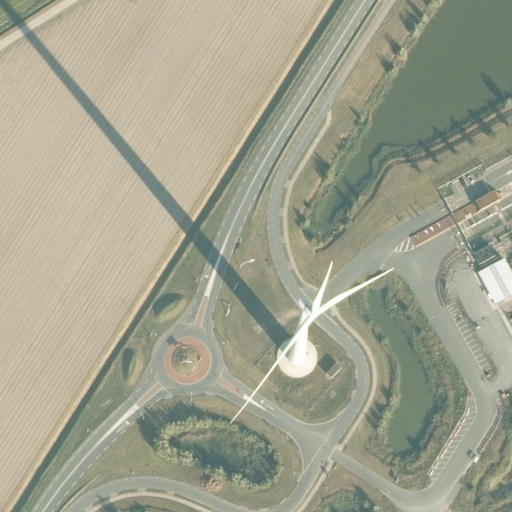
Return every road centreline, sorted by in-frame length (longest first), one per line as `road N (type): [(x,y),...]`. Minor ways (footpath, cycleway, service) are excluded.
road 1 (unclassified): [(327,449),(363,377),(345,344),(287,281),(277,254),(275,198),(284,168),(391,0)]
road 2 (trunk): [(365,0),(234,218),(195,329)]
road 3 (unclassified): [(73,511),(86,499),(138,481),(174,486),(231,511)]
road 4 (unknown): [(487,414),(503,368),(469,286)]
road 5 (unclassified): [(212,379),(327,449)]
